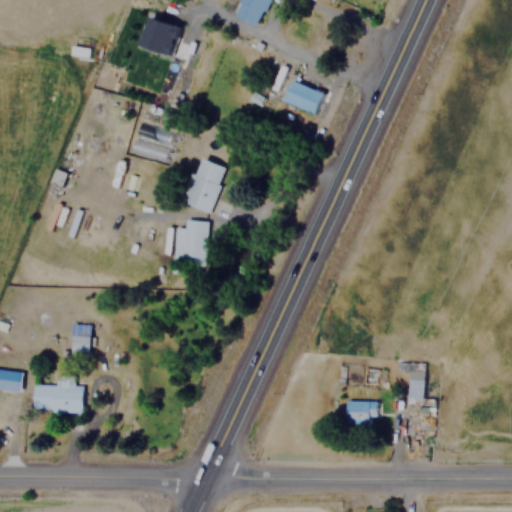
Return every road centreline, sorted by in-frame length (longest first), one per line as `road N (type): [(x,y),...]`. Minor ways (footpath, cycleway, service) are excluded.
road 1 (trunk): [(189,511),(424,0)]
road 2 (residential): [(511,476),(0,476)]
